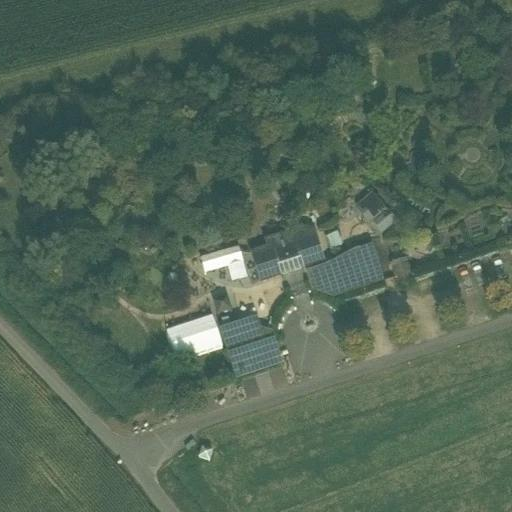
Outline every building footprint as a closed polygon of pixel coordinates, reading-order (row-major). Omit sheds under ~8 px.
[(372,195),(354,210),(369,228),(372,225),(382,237),(396,225),(372,195)] [(252,254),(254,260),(258,259),(273,254),(274,256),(296,248),(296,247),(315,240),(312,233),(309,231),(304,230),(300,231),(265,243),(267,249),(252,254)] [(338,235),(323,241),(329,255),(345,249),(338,235)] [(254,260),(262,283),(281,277),(278,269),(301,262),(303,269),(322,263),(315,240),(296,247),(296,248),(274,256),(273,254),(258,259),(254,260)] [(237,247),(198,261),(204,278),(227,270),(243,264),(237,247)] [(335,265),(306,274),(312,294),(334,301),(384,284),(372,247),(354,253),(335,265)] [(415,282),(408,261),(390,268),(397,288),(415,282)] [(278,269),(281,277),(303,269),(301,262),(278,269)] [(249,281),(243,264),(227,270),(233,286),(249,281)] [(421,292),(443,286),(438,271),(416,277),(421,292)] [(216,304),(218,315),(233,311),(231,300),(216,304)] [(222,328),(262,320),(260,311),(240,315),(239,312),(220,315),(222,328)] [(220,333),(236,383),(284,368),(272,334),(263,337),(258,321),(220,333)]
